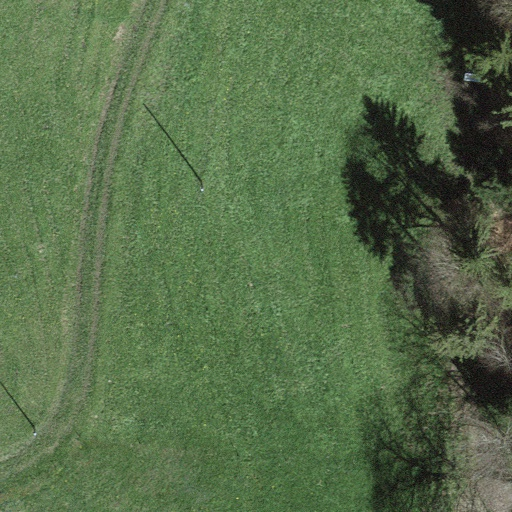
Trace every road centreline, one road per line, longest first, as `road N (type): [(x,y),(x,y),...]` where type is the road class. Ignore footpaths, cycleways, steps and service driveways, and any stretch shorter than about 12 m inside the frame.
road 1 (track): [(0,469),(57,436),(74,403),(104,139),(155,0)]
road 2 (track): [(511,76),(461,136),(438,189),(448,327),(508,511)]
